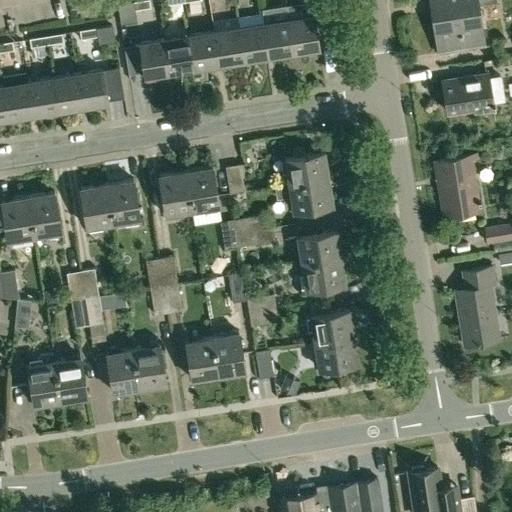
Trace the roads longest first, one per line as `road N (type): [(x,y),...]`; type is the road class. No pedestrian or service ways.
road 1 (tertiary): [(40,486),(441,423)]
road 2 (residential): [(0,162),(387,99)]
road 3 (residential): [(441,423),(387,99)]
